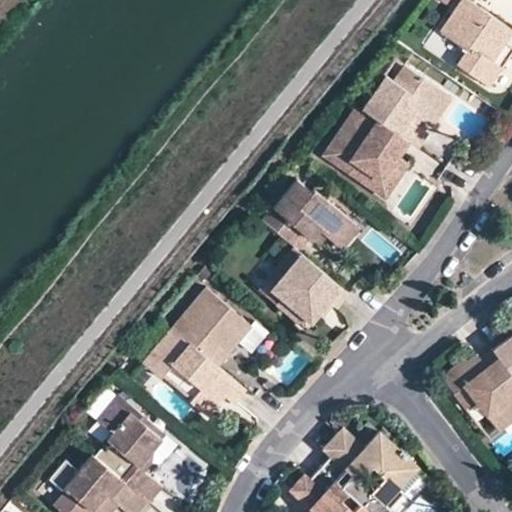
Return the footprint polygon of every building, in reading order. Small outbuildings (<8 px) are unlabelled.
[(511,27),(472,0),(457,0),(438,29),(465,47),(455,62),(487,83),(500,64),(491,58),(503,39),(511,27)] [(510,10),(511,0),(494,0),(494,8),(510,10)] [(511,46),(511,45),(503,39),(491,58),(500,64),(511,46)] [(440,86),(404,62),(394,78),(385,72),(362,106),(401,133),(408,138),(418,144),(427,130),(416,122),(408,117),(412,110),(420,115),(440,86)] [(452,94),(440,86),(420,115),(432,124),(452,94)] [(362,106),(356,102),(322,152),(344,167),(350,157),(392,185),(408,161),(397,153),(390,149),(401,133),(362,106)] [(420,115),(412,110),(408,117),(416,122),(420,115)] [(408,138),(401,133),(390,149),(397,153),(408,138)] [(392,185),(350,157),(344,167),(385,195),(392,185)] [(312,190),(297,177),(263,218),(277,230),(320,206),(313,188),(312,190)] [(353,220),(315,187),(313,188),(320,206),(277,230),(291,242),(302,229),(302,230),(312,237),(320,228),(327,234),(335,241),(353,220)] [(361,226),(353,220),(335,241),(343,248),(361,226)] [(327,234),(320,228),(312,237),(319,244),(327,234)] [(348,290),(294,245),(264,281),(291,304),(286,310),(301,323),(314,307),(324,296),(328,299),(335,305),(348,290)] [(291,304),(264,281),(259,287),(286,310),(291,304)] [(251,322),(206,285),(172,325),(173,326),(217,363),(227,350),(222,346),(229,338),(238,337),(251,322)] [(328,299),(324,296),(314,307),(318,310),(328,299)] [(511,319),(511,320),(511,332),(493,348),(511,372),(511,319)] [(217,363),(173,326),(143,361),(159,375),(171,361),(199,385),(188,399),(206,414),(218,399),(213,395),(218,389),(223,393),(233,401),(245,386),(217,363)] [(238,337),(229,338),(222,346),(227,350),(238,337)] [(511,372),(493,348),(481,357),(471,364),(467,359),(465,356),(449,368),(448,369),(447,371),(447,373),(446,375),(446,378),(446,380),(447,383),(448,384),(466,408),(477,399),(500,430),(511,420),(511,372)] [(481,357),(477,352),(467,359),(471,364),(481,357)] [(223,393),(218,389),(213,395),(218,399),(223,393)] [(165,431),(118,392),(96,417),(111,430),(115,438),(112,442),(106,445),(99,447),(94,453),(146,497),(149,500),(163,484),(150,474),(143,468),(134,460),(137,457),(151,459),(153,445),(165,431)] [(500,430),(477,399),(466,408),(490,438),(500,430)] [(398,447),(379,429),(360,450),(338,430),(324,446),(332,453),(321,465),(372,511),(382,511),(403,490),(396,483),(415,462),(405,453),(407,451),(400,444),(398,447)] [(115,438),(111,430),(106,437),(112,442),(115,438)] [(94,453),(90,451),(77,467),(64,456),(47,476),(63,489),(51,502),(63,511),(85,511),(90,507),(99,496),(108,494),(116,501),(128,511),(133,511),(146,497),(94,453)] [(151,459),(137,457),(134,460),(143,468),(151,459)] [(372,511),(321,465),(310,477),(303,471),(289,487),(308,505),(301,511),(372,511)] [(107,511),(116,501),(108,494),(99,496),(90,507),(95,511),(107,511)]
